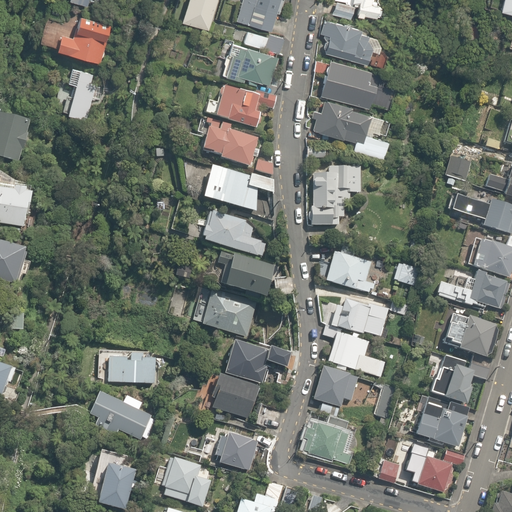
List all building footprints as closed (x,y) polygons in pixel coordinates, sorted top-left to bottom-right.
[(217,0),(184,0),(178,20),(208,30),(217,0)] [(284,0),(240,0),(233,25),(259,32),(259,30),(270,33),(275,12),(281,14),(284,0)] [(333,0),(332,17),(361,18),(361,13),(375,14),(376,0),(333,0)] [(511,0),(500,0),(497,12),(511,15),(511,0)] [(108,24),(78,13),(73,25),(64,24),(65,22),(57,19),(55,24),(44,21),(38,42),(55,47),(54,50),(98,63),(100,57),(103,58),(106,51),(102,49),(105,42),(102,41),(108,24)] [(380,36),(356,28),(329,21),(324,19),(319,34),(325,36),(320,52),(347,60),(364,65),(369,49),(376,51),(380,36)] [(283,38),(269,33),(264,49),(279,53),(283,38)] [(276,56),(233,44),(230,52),(225,50),(221,65),(223,65),(220,75),(242,81),(243,78),(268,85),(276,56)] [(365,82),(368,70),(330,60),(320,95),(366,108),(372,84),(365,82)] [(70,67),(58,108),(65,110),(64,114),(84,120),(91,98),(99,100),(102,92),(92,89),(97,75),(70,67)] [(253,129),(258,111),(266,109),(271,111),(275,94),(255,89),(253,93),(238,89),(238,90),(219,85),(214,101),(206,98),(202,113),(224,119),(223,121),(253,129)] [(383,141),(368,137),(370,132),(382,135),(387,116),(368,111),(321,98),(318,111),(314,110),(311,122),(315,123),(312,132),(353,143),(350,154),(378,161),(383,141)] [(28,121),(0,113),(0,157),(16,161),(28,121)] [(229,125),(209,120),(207,127),(205,126),(199,148),(211,151),(211,153),(217,154),(216,158),(247,166),(254,136),(228,129),(229,125)] [(511,122),(507,121),(502,139),(511,142),(509,152),(511,152),(511,122)] [(469,161),(446,153),(440,173),(463,180),(469,161)] [(272,162),(255,159),(252,171),(272,175),(272,162)] [(511,198),(511,160),(506,180),(488,175),(485,187),(502,192),(501,195),(511,198)] [(247,175),(208,164),(199,197),(253,212),(256,190),(273,194),(272,180),(248,173),(247,175)] [(361,166),(328,164),(328,173),(309,173),(307,226),(348,228),(349,193),(360,194),(361,166)] [(3,183),(0,182),(0,224),(23,228),(31,184),(11,180),(9,189),(2,187),(3,183)] [(480,225),(511,233),(511,229),(511,205),(487,198),(486,204),(452,194),(447,210),(481,220),(480,225)] [(220,220),(207,216),(201,241),(248,253),(248,256),(261,259),(265,242),(253,239),(255,230),(251,229),(252,222),(222,214),(220,220)] [(511,237),(506,236),(504,246),(479,242),(474,270),(510,276),(511,269),(511,237)] [(24,249),(0,241),(0,283),(11,287),(24,249)] [(365,281),(370,260),(332,251),(324,281),(369,292),(371,282),(365,281)] [(220,284),(226,285),(223,293),(235,296),(237,289),(262,296),(271,266),(229,254),(220,284)] [(418,269),(396,262),(390,278),(412,285),(418,269)] [(481,310),(484,304),(497,308),(506,282),(474,271),(468,291),(436,280),(432,295),(481,310)] [(255,304),(209,291),(200,324),(246,337),(255,304)] [(320,335),(332,338),(325,362),(335,365),(334,368),(344,371),(345,367),(379,377),(384,360),(363,354),(367,342),(357,339),(358,335),(385,342),(389,328),(381,325),(386,309),(342,296),(339,306),(333,304),(328,324),(323,322),(320,335)] [(406,304),(391,302),(389,312),(404,314),(406,304)] [(12,310),(11,330),(21,330),(22,311),(12,310)] [(448,312),(441,340),(455,344),(453,349),(484,357),(493,324),(448,312)] [(265,347),(226,341),(220,374),(244,378),(243,381),(261,384),(265,366),(261,365),(262,363),(285,367),(289,345),(266,341),(265,347)] [(128,356),(108,355),(107,381),(151,384),(154,353),(129,351),(128,356)] [(468,377),(469,377),(485,381),(488,367),(437,354),(427,394),(441,398),(465,404),(470,387),(466,386),(468,377)] [(0,394),(0,395),(0,394),(1,394),(2,393),(2,392),(3,391),(3,390),(3,389),(3,388),(3,387),(2,387),(2,386),(2,385),(1,385),(2,383),(6,384),(11,370),(0,366),(0,394)] [(310,401),(339,407),(341,398),(351,401),(357,375),(318,366),(310,401)] [(214,374),(208,399),(212,401),(210,409),(249,419),(258,386),(214,374)] [(379,418),(376,429),(388,433),(402,389),(381,382),(371,416),(379,418)] [(152,414),(150,413),(151,409),(140,404),(141,402),(122,394),(121,395),(109,390),(106,396),(96,391),(89,404),(100,409),(92,425),(113,435),(116,430),(140,442),(142,437),(147,439),(154,425),(148,422),(152,414)] [(446,402),(446,405),(423,400),(414,435),(418,436),(417,440),(424,442),(424,439),(459,447),(468,411),(469,407),(446,402)] [(308,427),(304,426),(301,439),(304,440),(300,453),(348,466),(352,450),(348,449),(352,433),(309,421),(308,427)] [(255,442),(223,435),(216,464),(249,471),(255,442)] [(442,448),(438,461),(421,456),(421,459),(406,455),(402,471),(417,474),(414,485),(442,493),(450,465),(459,467),(462,454),(442,448)] [(199,466),(167,458),(160,486),(163,487),(162,496),(200,506),(206,480),(196,478),(199,466)] [(401,466),(380,460),(376,475),(397,481),(401,466)] [(132,468),(102,462),(94,504),(124,510),(132,468)] [(246,504),(235,502),(232,511),(271,511),(274,505),(277,505),(281,485),(266,482),(263,497),(253,494),(251,501),(247,500),(246,504)] [(511,511),(511,484),(510,491),(492,486),(484,511),(511,511)]
